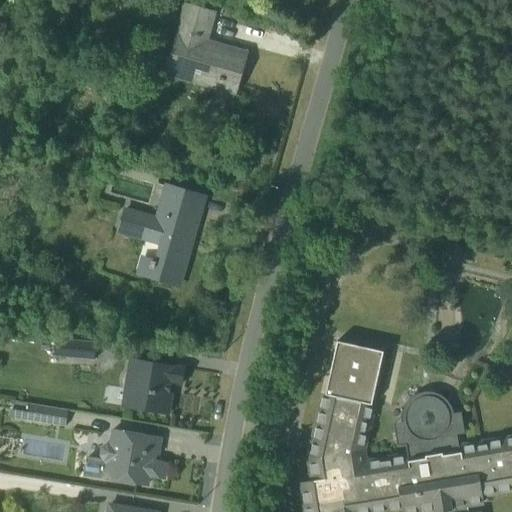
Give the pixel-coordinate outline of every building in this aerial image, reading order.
[(245,53),(210,42),(217,16),(186,7),(164,77),(232,97),(245,53)] [(153,219),(121,210),(114,234),(145,244),(136,274),(177,287),(204,195),(163,183),(153,219)] [(95,342),(54,339),(52,356),(93,360),(95,342)] [(467,511),(466,508),(483,506),(481,499),(511,494),(511,435),(457,446),(455,437),(464,435),(460,413),(452,414),(450,408),(447,403),(439,396),(430,393),(423,393),(414,396),(407,401),(403,407),(401,412),(400,418),(400,424),(394,425),(398,446),(404,445),(406,454),(367,460),(365,453),(375,408),(371,406),(382,353),(336,342),(324,395),(323,395),(322,396),(323,397),(313,441),(311,441),(308,455),(309,455),(313,482),(301,484),(306,511),(467,511)] [(171,415),(175,389),(182,390),(185,372),(129,363),(122,406),(171,415)] [(65,412),(12,402),(9,419),(62,429),(65,412)] [(158,437),(107,429),(101,459),(87,456),(84,476),(149,487),(151,477),(164,480),(166,463),(154,460),(158,437)]
